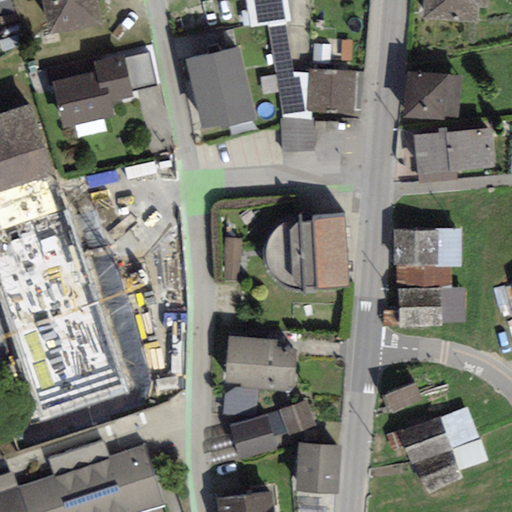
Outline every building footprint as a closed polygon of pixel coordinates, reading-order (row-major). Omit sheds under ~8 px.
[(43,0),(50,30),(102,20),(97,0),(43,0)] [(487,0),(422,0),(422,13),(478,16),(479,2),(487,3),(487,0)] [(203,51),(238,41),(234,26),(199,35),(203,51)] [(241,43),(187,56),(204,127),(258,114),(241,43)] [(96,72),(56,80),(65,125),(115,115),(113,103),(130,100),(120,53),(93,59),(96,72)] [(358,70),(310,67),(307,109),(355,112),(358,70)] [(461,73),(407,67),(402,112),(444,117),(443,111),(457,112),(461,73)] [(0,187),(4,186),(27,256),(76,239),(29,100),(0,110),(0,187)] [(489,123),(413,132),(417,169),(493,161),(489,123)] [(343,213),(312,215),(318,287),(349,284),(343,213)] [(461,227),(394,226),(394,263),(461,264),(461,227)] [(226,234),(226,276),(244,276),(244,234),(226,234)] [(144,239),(29,277),(47,333),(162,296),(144,239)] [(438,285),(398,287),(400,326),(440,324),(438,285)] [(273,335),(230,331),(225,379),(295,386),(299,346),(273,343),(273,335)] [(421,398),(414,380),(383,392),(389,410),(421,398)] [(275,408),(229,423),(241,458),(274,446),(270,434),(287,429),(289,435),(317,426),(306,393),(274,404),(275,408)] [(466,475),(440,415),(404,431),(430,490),(466,475)] [(340,442),(299,440),(296,490),(337,492),(340,442)] [(145,443),(0,491),(0,511),(137,511),(165,503),(145,443)] [(276,511),(273,487),(216,495),(218,511),(276,511)]
